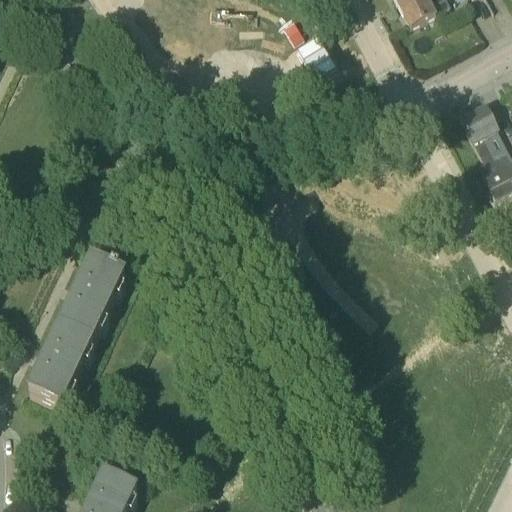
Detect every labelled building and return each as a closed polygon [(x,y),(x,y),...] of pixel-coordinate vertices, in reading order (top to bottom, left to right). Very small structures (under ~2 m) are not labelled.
[(392,0),(398,11),(418,0),(392,0)] [(441,0),(418,0),(398,11),(411,36),(450,16),(441,0)] [(511,106),(511,103),(495,111),(502,126),(511,120),(511,106)] [(511,165),(500,171),(495,160),(487,146),(499,140),(486,116),(461,129),(483,170),(478,173),(496,207),(511,198),(511,191),(509,185),(511,183),(511,165)] [(61,335),(95,351),(126,284),(119,281),(121,277),(114,274),(112,278),(92,269),(77,300),(61,335)] [(64,418),(95,351),(61,335),(30,402),(64,418)] [(132,511),(138,500),(104,484),(91,511),(132,511)]
